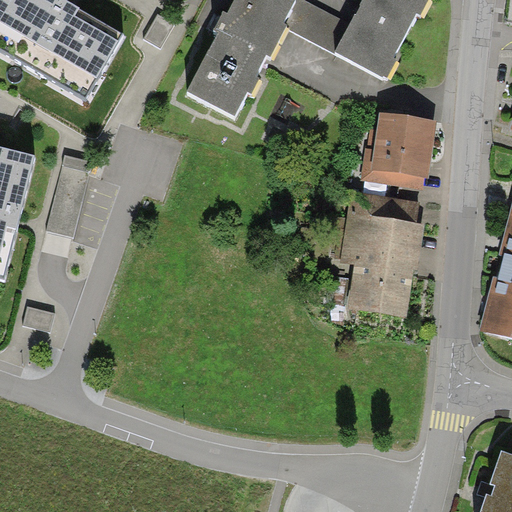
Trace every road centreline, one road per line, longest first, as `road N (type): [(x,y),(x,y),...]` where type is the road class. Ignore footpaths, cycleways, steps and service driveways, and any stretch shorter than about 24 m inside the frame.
road 1 (residential): [(57,402),(203,454),(352,477),(429,502)]
road 2 (residential): [(478,0),(451,377)]
road 3 (residential): [(137,164),(57,402)]
road 4 (residential): [(451,377),(429,502)]
